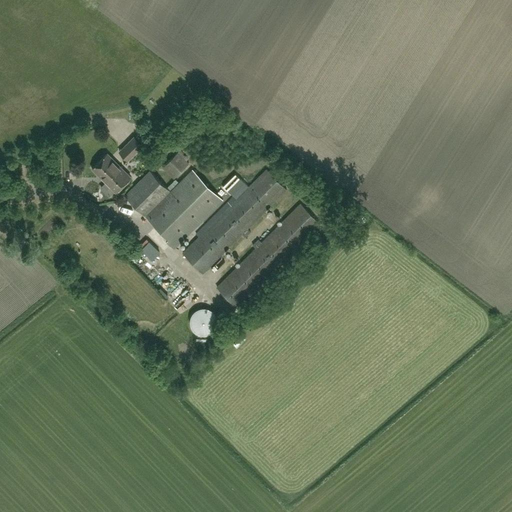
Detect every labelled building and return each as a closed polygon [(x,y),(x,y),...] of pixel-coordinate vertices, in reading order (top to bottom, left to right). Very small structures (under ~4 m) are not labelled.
[(134,137),(119,151),(128,160),(142,145),(134,137)] [(177,152),(163,167),(174,178),(189,163),(177,152)] [(107,153),(92,168),(115,191),(130,176),(107,153)] [(266,169),(183,253),(203,273),(242,234),(245,237),(251,231),(248,228),(287,189),(266,169)] [(193,170),(146,216),(168,238),(166,240),(174,248),(222,199),(193,170)] [(150,171),(126,196),(145,215),(170,190),(150,171)] [(256,248),(217,287),(237,307),(321,223),(301,203),(262,242),(259,239),(253,245),(256,248)] [(143,258),(148,253),(144,247),(138,252),(143,258)]
